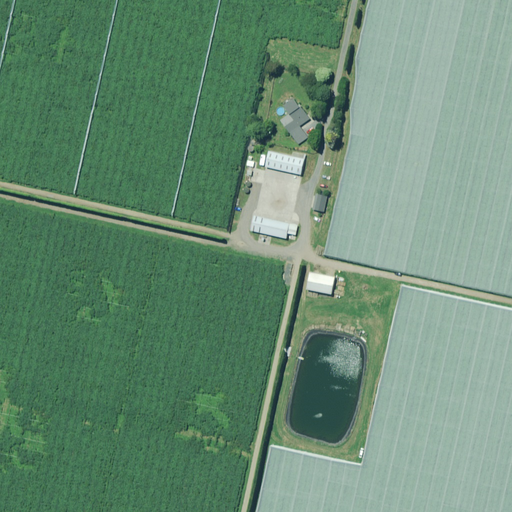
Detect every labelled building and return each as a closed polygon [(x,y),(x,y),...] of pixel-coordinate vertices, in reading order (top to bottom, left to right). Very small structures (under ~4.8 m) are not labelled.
[(312,119),(297,98),(286,107),(291,114),(283,121),(292,134),(312,119)] [(304,130),(294,137),(300,145),(310,138),(304,130)] [(307,159),(271,152),(268,167),(304,175),(307,159)] [(330,196),(318,194),(315,210),(326,212),(330,196)] [(300,226),(257,216),(253,231),(289,239),(290,234),(298,236),(300,226)] [(337,278),(313,273),(309,290),(334,295),(337,278)]
